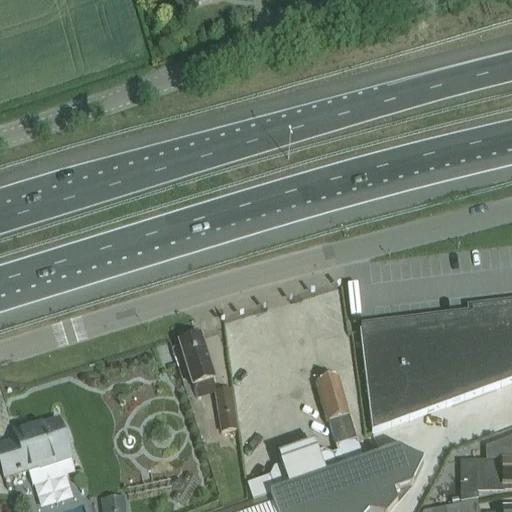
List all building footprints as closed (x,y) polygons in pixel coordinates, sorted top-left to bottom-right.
[(374,332),(359,334),(371,436),(511,384),(511,311),(377,328),(378,332),(374,332)] [(188,374),(193,389),(214,382),(209,368),(209,367),(200,339),(179,346),(188,375),(188,374)] [(337,379),(316,386),(335,449),(355,443),(348,419),(349,419),(337,379)] [(215,395),(221,434),(237,432),(230,392),(215,395)] [(17,444),(0,449),(0,466),(5,481),(28,474),(32,487),(75,474),(59,424),(15,437),(17,444)] [(485,464),(460,464),(461,504),(478,501),(478,495),(503,494),(503,493),(511,493),(511,439),(485,449),(485,464)] [(363,467),(338,475),(332,457),(323,453),(316,455),(280,468),(273,470),(269,479),(275,497),(232,511),(393,511),(397,508),(393,497),(411,491),(423,465),(400,454),(363,467)] [(101,503),(101,511),(125,511),(124,500),(101,503)] [(478,511),(477,503),(433,511),(478,511)]
